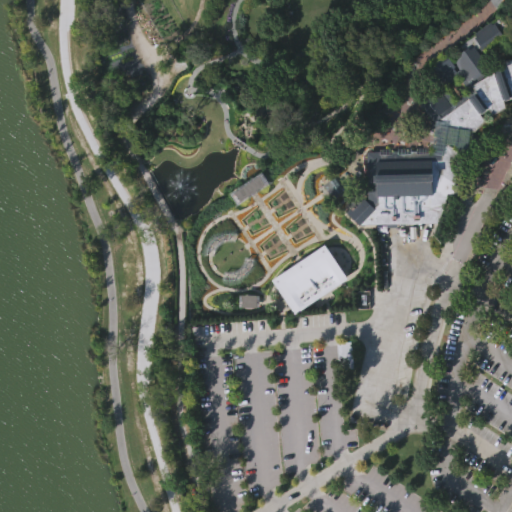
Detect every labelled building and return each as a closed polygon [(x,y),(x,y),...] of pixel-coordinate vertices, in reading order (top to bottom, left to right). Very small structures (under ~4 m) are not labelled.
[(502,34),(482,49),(479,45),(475,48),(487,66),(484,69),(485,70),(472,79),(471,78),(467,81),(470,85),(493,71),(502,71),(499,60),(511,57),(511,99),(511,97),(506,99),(506,97),(502,99),(505,107),(491,114),(488,109),(478,113),(483,120),(473,131),(469,131),(467,151),(454,149),(455,144),(444,143),(467,156),(456,177),(454,177),(454,180),(458,180),(458,194),(446,194),(446,198),(436,223),(359,224),(345,212),(349,208),(347,206),(355,198),(357,200),(360,196),(366,200),(366,194),(364,194),(363,155),(366,155),(366,151),(378,151),(378,148),(391,148),(391,151),(414,150),(414,147),(427,147),(427,150),(429,150),(431,145),(428,145),(432,122),(434,123),(434,120),(438,121),(438,119),(424,100),(436,90),(422,71),(424,69),(421,66),(441,51),(443,55),(447,53),(454,66),(452,68),(455,72),(458,70),(452,61),(457,58),(455,55),(458,54),(453,47),(498,15),(506,26),(499,31),(502,34)] [(482,80),(504,64),(493,50),(471,66),(482,80)] [(232,222),(239,232),(268,214),(261,204),(232,222)] [(271,309),(293,345),(313,333),(315,337),(331,327),(328,323),(347,311),(326,276),(271,309)] [(256,338),(256,325),(239,326),(239,339),(256,338)] [(352,398),(351,372),(337,373),(338,399),(352,398)]
